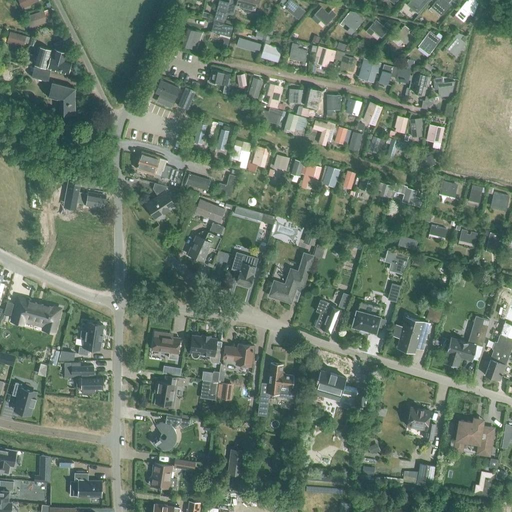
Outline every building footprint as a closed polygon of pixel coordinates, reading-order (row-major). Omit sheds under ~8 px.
[(223,23),(225,15),(228,3),(219,0),(213,21),(223,23)] [(229,0),(228,3),(225,15),(232,16),(235,6),(243,8),(242,11),(243,13),(249,14),(251,14),(252,10),(254,11),(257,0),(229,0)] [(284,5),(288,8),(299,17),(305,11),(292,0),(287,0),(287,1),(284,5)] [(410,0),(407,4),(418,14),(429,0),(430,1),(430,0),(410,0)] [(436,0),(430,7),(440,16),(450,4),(452,6),(455,3),(452,0),(436,0)] [(468,0),(462,7),(461,6),(455,14),(452,17),(461,24),(463,22),(469,15),(472,17),(478,3),(476,3),(475,0),(474,0),(468,0)] [(370,3),(365,10),(374,12),(376,5),(370,3)] [(321,7),(314,14),(325,26),(336,14),(331,10),(328,13),(321,7)] [(43,12),(27,17),(30,27),(45,22),(50,20),(47,10),(43,12)] [(348,13),(341,21),(349,28),(346,32),(350,36),(354,31),(364,19),(359,15),(355,19),(348,13)] [(375,20),(368,27),(365,31),(370,36),(374,32),(381,38),(391,26),(386,22),(382,25),(375,20)] [(222,45),(226,47),(232,26),(223,23),(213,21),(210,32),(219,34),(218,38),(222,38),(224,41),(222,45)] [(262,34),(265,26),(256,24),(254,32),(262,34)] [(396,36),(392,41),(398,46),(402,41),(405,44),(412,36),(408,32),(410,30),(404,25),(395,36),(396,36)] [(179,44),(194,49),(195,46),(197,47),(201,33),(185,28),(179,44)] [(429,31),(419,44),(430,52),(437,43),(440,39),(431,32),(429,31)] [(10,32),(7,42),(22,46),(25,37),(10,32)] [(271,37),(263,35),(261,40),(261,42),(269,44),(271,37)] [(456,35),(445,47),(455,56),(466,43),(456,35)] [(239,37),(236,46),(254,52),(257,42),(239,37)] [(338,42),(336,48),(344,51),(346,45),(338,42)] [(281,48),(264,43),(260,57),(277,62),(281,48)] [(298,44),(292,43),(288,58),(304,62),(307,50),(297,48),(298,44)] [(39,46),(34,65),(45,68),(48,59),(50,49),(39,46)] [(327,66),(329,59),(332,61),(335,51),(318,46),(316,53),(320,54),(319,56),(317,63),(327,66)] [(51,60),(48,59),(45,68),(67,74),(69,68),(70,67),(71,64),(70,63),(71,60),(65,59),(67,53),(54,49),(51,60)] [(339,68),(352,72),(356,58),(344,55),(345,52),(336,50),(334,59),(341,61),(339,68)] [(361,68),(358,77),(362,78),(372,81),(375,71),(378,72),(380,63),(377,63),(363,59),(361,68)] [(382,71),(380,81),(388,84),(389,77),(394,79),(397,68),(392,67),(381,63),(379,70),(382,71)] [(426,63),(423,68),(431,74),(434,68),(426,63)] [(48,81),(50,72),(34,67),(31,77),(48,81)] [(412,73),(413,70),(405,68),(398,67),(395,80),(408,83),(410,73),(412,73)] [(227,85),(229,73),(213,69),(211,75),(210,76),(209,79),(210,80),(213,81),(214,81),(217,81),(217,82),(227,85)] [(244,73),(236,75),(238,87),(246,85),(244,73)] [(412,94),(422,96),(424,86),(426,87),(428,77),(415,74),(413,84),(415,84),(412,94)] [(248,95),(253,97),(257,98),(262,80),(253,77),(248,93),(247,95),(248,95)] [(438,89),(438,97),(451,96),(455,81),(451,81),(452,82),(444,83),(443,77),(433,78),(434,89),(438,89)] [(155,92),(159,94),(158,97),(172,103),(179,88),(160,80),(155,92)] [(60,100),(60,114),(75,114),(75,88),(52,82),(48,97),(60,100)] [(494,82),(492,89),(497,90),(493,103),(511,107),(511,92),(504,91),(506,85),(494,82)] [(270,96),(267,105),(277,108),(281,90),(278,89),(279,86),(269,83),(267,95),(270,96)] [(322,90),(306,86),(303,104),(318,107),(322,90)] [(178,105),(187,109),(195,91),(185,87),(178,105)] [(230,88),(228,95),(237,98),(239,91),(230,88)] [(288,102),(302,103),(303,90),(289,89),(288,102)] [(326,103),(326,111),(340,111),(340,98),(340,95),(335,95),(326,94),(326,103)] [(421,108),(426,108),(429,97),(425,96),(424,100),(420,99),(420,101),(422,101),(421,108)] [(345,112),(357,115),(361,101),(348,98),(346,105),(347,106),(345,112)] [(370,103),(363,121),(375,125),(382,107),(370,103)] [(485,114),(484,121),(496,124),(497,118),(509,121),(511,112),(511,107),(493,103),(490,116),(485,114)] [(259,119),(276,124),(279,115),(281,116),(282,111),(275,109),(274,113),(262,109),(259,119)] [(287,117),(284,128),(294,131),(295,128),(303,131),(307,118),(296,115),(290,114),(289,117),(287,117)] [(394,127),(396,127),(395,131),(404,133),(408,118),(399,116),(398,121),(396,120),(394,127)] [(420,118),(410,120),(412,136),(420,135),(420,129),(421,129),(420,124),(421,123),(420,118)] [(326,124),(315,120),(312,129),(321,132),(318,142),(325,144),(327,140),(330,141),(335,124),(327,122),(326,124)] [(212,121),(208,137),(212,138),(217,122),(212,121)] [(199,123),(194,142),(201,144),(206,125),(199,123)] [(338,126),(334,142),(342,144),(347,129),(338,126)] [(426,139),(433,141),(432,146),(439,148),(443,129),(429,126),(426,139)] [(221,129),(216,148),(224,150),(228,131),(221,129)] [(361,134),(353,131),(348,148),(357,150),(361,134)] [(385,140),(372,136),(367,150),(376,153),(377,148),(381,150),(385,140)] [(391,138),(389,144),(385,156),(393,159),(396,148),(402,150),(404,142),(391,138)] [(245,146),(236,144),(233,154),(235,155),(234,159),(241,161),(239,166),(244,167),(248,153),(244,152),(245,146)] [(256,146),(251,163),(264,167),(267,154),(260,152),(261,147),(256,146)] [(166,160),(159,158),(159,157),(141,151),(136,169),(154,174),(154,173),(160,175),(162,170),(163,171),(166,160)] [(420,163),(423,170),(435,164),(430,151),(424,154),(426,160),(420,163)] [(276,153),(272,166),(286,171),(290,157),(276,153)] [(304,162),(294,159),(290,174),(299,177),(304,162)] [(305,188),(307,181),(316,183),(321,167),(310,164),(309,168),(306,167),(301,186),(305,188)] [(336,180),(340,170),(327,165),(324,176),(321,183),(334,187),(334,186),(336,180)] [(170,167),(167,178),(175,181),(178,170),(170,167)] [(355,173),(346,170),(342,186),(350,189),(355,173)] [(56,172),(54,179),(63,181),(64,174),(56,172)] [(207,190),(210,180),(188,173),(185,184),(207,190)] [(229,174),(226,185),(219,183),(216,193),(230,197),(231,193),(233,193),(235,187),(237,176),(229,174)] [(364,180),(360,178),(357,188),(368,191),(370,184),(373,184),(374,180),(365,177),(364,180)] [(457,184),(441,180),(438,193),(454,197),(457,184)] [(379,182),(376,189),(380,190),(379,195),(389,198),(393,186),(379,182)] [(166,189),(167,186),(154,183),(153,189),(157,195),(166,189)] [(404,194),(401,202),(412,205),(419,207),(422,198),(414,196),(416,190),(406,187),(406,186),(394,183),(392,190),(404,194)] [(65,200),(102,207),(105,195),(88,192),(88,194),(79,192),(80,186),(68,184),(65,200)] [(471,185),(467,199),(478,202),(481,192),(483,192),(484,187),(471,184),(471,185)] [(493,191),(490,207),(506,211),(509,195),(493,191)] [(166,192),(160,196),(146,205),(155,218),(175,205),(166,192)] [(194,195),(182,192),(180,200),(192,203),(194,195)] [(224,209),(199,199),(194,212),(219,222),(224,209)] [(186,202),(184,210),(190,212),(193,204),(186,202)] [(235,206),(233,213),(240,215),(257,220),(261,221),(263,213),(259,212),(242,207),(235,206)] [(212,223),(210,230),(220,234),(223,227),(212,223)] [(308,226),(304,241),(314,244),(319,229),(308,226)] [(444,238),(446,229),(431,226),(429,234),(444,238)] [(466,233),(467,230),(461,229),(458,241),(474,245),(477,233),(470,231),(470,234),(466,233)] [(205,240),(196,236),(188,255),(202,261),(209,246),(215,249),(220,238),(209,232),(205,240)] [(417,240),(400,235),(397,245),(414,249),(417,240)] [(489,235),(485,249),(496,252),(499,237),(489,235)] [(347,245),(340,240),(335,247),(342,252),(347,245)] [(236,252),(231,269),(240,271),(236,282),(250,286),(255,267),(258,259),(236,252)] [(274,281),(269,296),(291,304),(292,299),(296,287),(301,289),(303,289),(313,256),(304,253),(298,272),(291,269),(285,285),(274,281)] [(407,257),(395,254),(391,271),(402,274),(404,267),(405,267),(407,257)] [(400,286),(392,283),(387,299),(395,301),(400,286)] [(346,309),(351,296),(343,293),(338,306),(346,309)] [(430,310),(428,318),(438,321),(445,297),(432,293),(431,298),(438,300),(437,305),(436,305),(435,307),(436,307),(435,311),(430,310)] [(42,304),(40,305),(38,304),(36,303),(19,298),(13,320),(22,323),(24,317),(45,323),(44,328),(53,331),(59,309),(42,304)] [(332,332),(337,318),(340,309),(330,306),(331,304),(320,299),(315,311),(320,313),(315,326),(332,332)] [(511,299),(500,333),(511,336),(511,299)] [(10,315),(13,303),(7,301),(3,313),(10,315)] [(367,331),(367,330),(375,332),(377,326),(383,327),(385,320),(379,318),(380,316),(378,315),(380,308),(360,302),(358,310),(356,309),(351,326),(359,328),(359,329),(367,331)] [(444,362),(458,366),(460,357),(471,360),(476,345),(481,347),(489,320),(476,316),(468,342),(450,337),(449,340),(443,338),(440,348),(446,350),(445,353),(446,353),(444,362)] [(406,317),(397,347),(413,351),(415,346),(422,348),(429,323),(406,317)] [(85,331),(81,330),(80,338),(84,338),(83,346),(79,346),(78,354),(87,355),(88,347),(99,349),(102,324),(86,322),(85,331)] [(169,358),(177,359),(180,338),(166,337),(167,334),(154,332),(152,350),(169,352),(169,358)] [(484,374),(499,380),(511,345),(511,336),(500,333),(497,343),(494,342),(492,349),(493,349),(492,354),(490,359),(490,360),(485,374),(484,374)] [(213,363),(218,363),(221,347),(215,347),(216,339),(209,338),(210,336),(202,335),(202,337),(201,337),(199,336),(198,335),(196,335),(195,335),(194,336),(192,335),(190,352),(191,352),(191,353),(191,354),(191,355),(191,356),(192,357),(193,358),(194,358),(195,358),(196,358),(197,358),(197,357),(198,357),(199,356),(199,355),(199,354),(208,355),(209,357),(212,358),(213,363)] [(225,346),(223,359),(236,360),(235,363),(250,365),(253,346),(238,344),(238,348),(225,346)] [(52,349),(48,363),(56,365),(59,350),(52,349)] [(61,350),(58,359),(73,360),(74,352),(61,350)] [(3,353),(1,363),(12,366),(15,356),(3,353)] [(81,389),(81,393),(91,393),(95,393),(95,388),(103,388),(103,376),(93,376),(93,365),(80,365),(80,362),(64,362),(64,366),(71,366),(70,374),(80,374),(80,377),(80,389),(81,389)] [(266,393),(279,395),(279,396),(295,398),(296,389),(292,388),(293,375),(284,374),(282,371),(283,364),(270,362),(266,393)] [(46,364),(40,363),(37,374),(45,376),(46,364)] [(341,393),(343,385),(345,377),(317,369),(315,376),(314,376),(313,379),(314,379),(310,392),(323,396),(325,390),(338,394),(339,393),(341,393)] [(164,382),(158,381),(155,403),(163,404),(163,406),(173,408),(174,399),(172,399),(175,385),(182,386),(183,378),(165,375),(164,382)] [(218,383),(208,382),(206,394),(216,395),(218,383)] [(15,383),(12,395),(18,396),(15,405),(18,406),(20,407),(19,411),(30,414),(32,406),(34,407),(36,398),(35,398),(35,396),(36,392),(21,388),(22,385),(22,384),(15,383)] [(222,383),(221,397),(230,399),(232,384),(222,383)] [(356,388),(343,385),(341,393),(356,396),(356,388)] [(356,388),(356,396),(355,406),(359,406),(359,407),(362,407),(362,406),(366,406),(367,386),(357,385),(356,388)] [(266,416),(269,395),(260,394),(257,414),(266,416)] [(423,438),(432,440),(435,424),(427,422),(429,410),(410,407),(407,425),(425,429),(423,438)] [(300,411),(293,410),(292,419),(299,420),(300,411)] [(162,422),(161,423),(159,423),(158,423),(157,424),(156,424),(155,425),(161,433),(162,434),(162,436),(161,437),(152,443),(153,444),(154,445),(155,446),(156,446),(158,447),(159,448),(160,448),(160,449),(162,449),(162,448),(163,448),(164,448),(165,448),(167,448),(168,447),(169,447),(170,446),(171,445),(172,445),(173,444),(174,443),(174,442),(175,441),(175,440),(176,439),(176,438),(176,436),(176,435),(176,434),(176,433),(175,432),(175,431),(175,430),(174,429),(173,428),(179,424),(182,428),(189,425),(188,425),(189,425),(190,418),(166,414),(165,423),(164,422),(163,422),(162,422)] [(458,420),(454,450),(461,451),(463,441),(478,443),(477,453),(489,455),(492,434),(493,428),(494,427),(482,425),(483,419),(473,417),(472,422),(458,420)] [(374,444),(368,447),(371,454),(377,451),(374,444)] [(0,448),(0,470),(8,472),(9,468),(9,465),(13,466),(16,451),(0,448)] [(228,472),(240,473),(243,450),(231,448),(228,472)] [(491,457),(489,466),(496,468),(498,458),(491,457)] [(193,470),(195,462),(175,459),(174,466),(174,467),(193,470)] [(161,488),(161,487),(168,488),(168,486),(175,487),(176,479),(170,477),(172,466),(154,463),(152,477),(150,478),(149,482),(151,484),(150,485),(158,487),(161,488)] [(418,472),(416,483),(431,486),(434,466),(419,463),(418,472)] [(34,475),(34,481),(50,482),(50,466),(40,465),(40,475),(38,475),(34,475)] [(363,465),(362,473),(368,474),(370,466),(363,465)] [(495,477),(503,482),(507,474),(499,469),(495,477)] [(74,472),(74,480),(78,481),(77,496),(102,496),(102,480),(88,480),(88,473),(74,472)] [(485,475),(482,494),(490,496),(493,477),(485,475)] [(0,500),(11,501),(8,500),(9,491),(12,491),(13,481),(0,480),(0,500)] [(404,483),(403,489),(423,492),(423,485),(404,483)] [(0,500),(0,511),(10,511),(11,501),(0,500)] [(186,509),(185,511),(198,511),(200,503),(189,501),(187,509),(186,509)]
